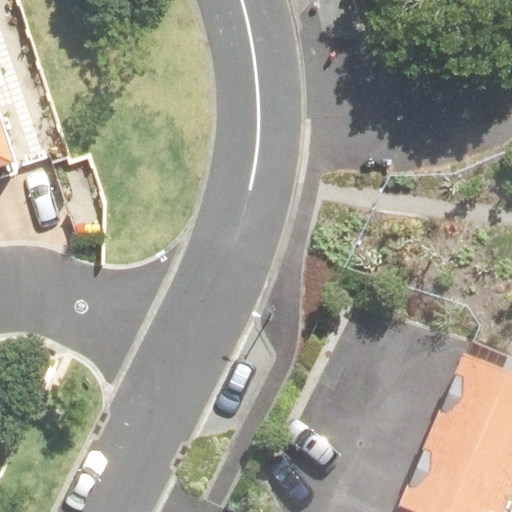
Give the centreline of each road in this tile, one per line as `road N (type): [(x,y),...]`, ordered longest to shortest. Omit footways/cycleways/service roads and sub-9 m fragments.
road 1 (residential): [(240,0),(254,73),(250,186),(171,356)]
road 2 (residential): [(0,302),(17,296),(171,356)]
road 3 (residential): [(171,356),(99,511)]
